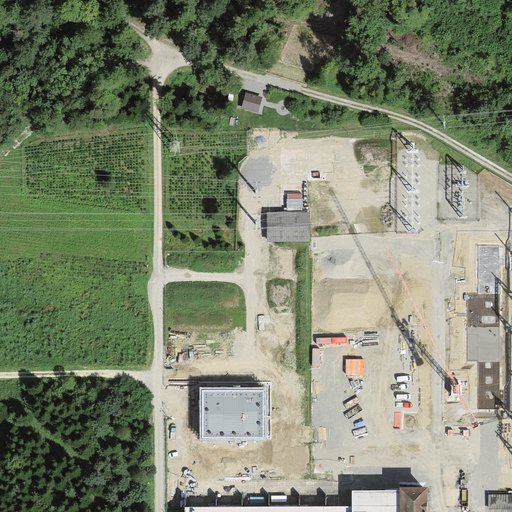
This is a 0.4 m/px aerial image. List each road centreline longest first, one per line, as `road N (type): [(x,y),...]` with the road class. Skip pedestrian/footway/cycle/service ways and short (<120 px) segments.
road 1 (track): [(511,173),(417,119),(156,45),(158,511)]
road 2 (track): [(155,383),(108,369),(0,370)]
